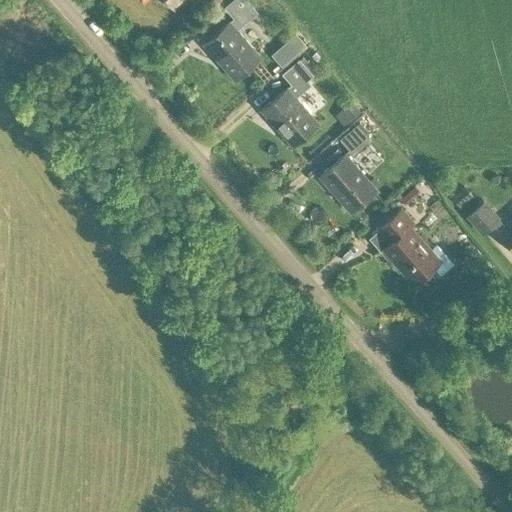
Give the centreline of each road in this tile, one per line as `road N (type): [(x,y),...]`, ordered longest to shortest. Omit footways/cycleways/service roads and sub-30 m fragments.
road 1 (unclassified): [(369,353),(61,0)]
road 2 (unclassified): [(509,511),(369,353)]
road 3 (unclassified): [(369,353),(396,332),(511,317)]
